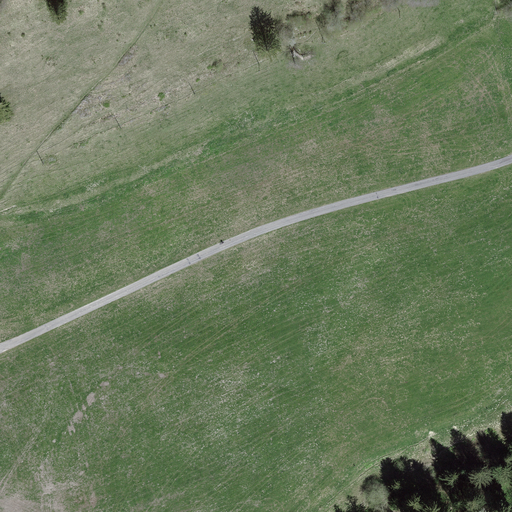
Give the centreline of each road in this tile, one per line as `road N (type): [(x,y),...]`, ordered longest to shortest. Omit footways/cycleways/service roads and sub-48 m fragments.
road 1 (unclassified): [(0,346),(268,229),(511,157)]
road 2 (track): [(0,220),(124,189),(205,146)]
